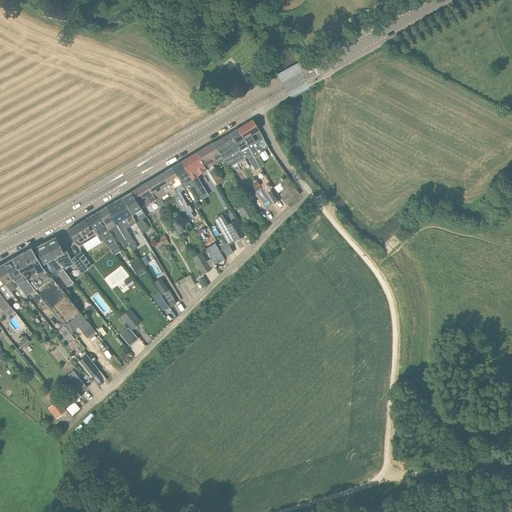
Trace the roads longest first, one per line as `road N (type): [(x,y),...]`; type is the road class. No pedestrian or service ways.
road 1 (tertiary): [(0,250),(445,0)]
road 2 (track): [(385,482),(392,316),(376,274)]
road 3 (track): [(385,482),(511,461)]
